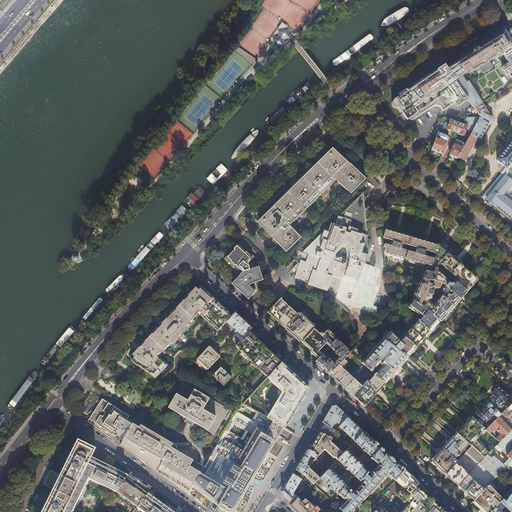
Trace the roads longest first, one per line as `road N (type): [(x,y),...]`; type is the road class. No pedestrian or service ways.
road 1 (residential): [(187,254),(332,389)]
road 2 (residential): [(372,123),(511,252)]
road 3 (residential): [(200,511),(55,407)]
road 4 (primary): [(293,140),(187,254)]
road 5 (primary): [(187,254),(90,355)]
road 6 (residential): [(390,442),(477,345)]
road 7 (residential): [(332,389),(269,494)]
